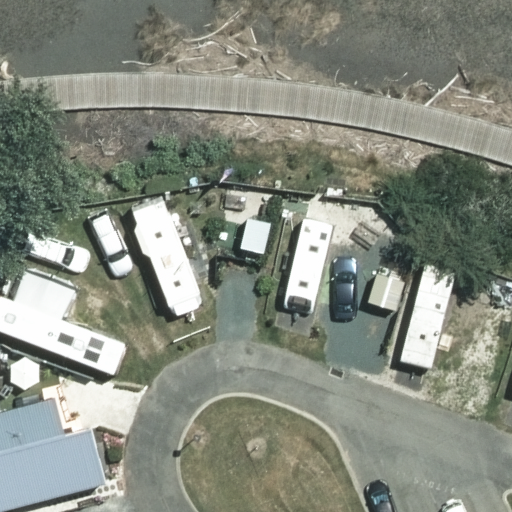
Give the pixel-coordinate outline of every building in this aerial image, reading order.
[(167,204),(137,215),(143,229),(136,231),(146,256),(152,254),(177,317),(203,307),(198,293),(214,287),(185,212),(172,217),(167,204)] [(107,219),(113,242),(133,236),(126,213),(107,219)] [(255,221),(248,250),(270,255),(276,226),(255,221)] [(228,236),(226,256),(244,258),(246,238),(228,236)] [(32,281),(12,337),(89,364),(108,309),(32,281)] [(0,498),(3,511),(23,511),(115,487),(101,433),(75,440),(64,401),(0,418),(0,498)]
